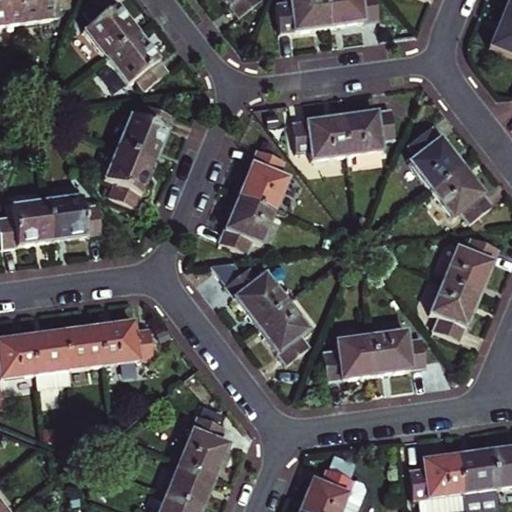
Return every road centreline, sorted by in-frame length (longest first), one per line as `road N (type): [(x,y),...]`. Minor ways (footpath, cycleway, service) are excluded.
road 1 (residential): [(157,275),(284,439)]
road 2 (residential): [(435,65),(234,90)]
road 3 (residential): [(157,275),(234,90)]
road 4 (residential): [(284,439),(480,411)]
road 5 (residential): [(0,297),(157,275)]
road 6 (residential): [(511,162),(435,65)]
